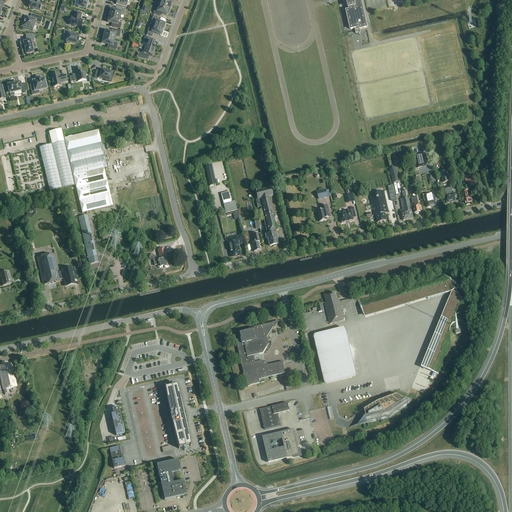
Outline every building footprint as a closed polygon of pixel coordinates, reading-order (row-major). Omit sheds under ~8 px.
[(29,7),(32,9),(33,10),(35,10),(36,10),(39,11),(42,4),(40,4),(41,0),(34,0),(34,2),(31,1),(29,7)] [(78,7),(86,9),(88,0),(78,0),(79,0),(78,7)] [(161,1),(159,5),(170,9),(171,6),(170,5),(171,3),(166,1),(165,0),(157,0),(158,0),(161,1)] [(346,12),(348,21),(364,17),(360,0),(353,2),(353,1),(347,3),(349,9),(349,8),(350,11),(346,12)] [(170,9),(159,5),(158,9),(155,8),(153,13),(160,16),(161,13),(167,15),(168,13),(169,13),(170,9)] [(111,9),(109,16),(119,18),(120,14),(124,15),(125,10),(118,8),(117,11),(111,9)] [(70,25),(73,26),(73,27),(75,27),(76,27),(81,28),(83,21),(80,20),(81,14),(75,12),(73,18),(71,18),(70,25)] [(34,19),(30,18),(26,16),(24,22),(23,22),(22,25),(23,25),(22,27),(32,30),(35,22),(41,24),(42,18),(35,15),(34,19)] [(119,18),(109,16),(107,22),(114,24),(113,27),(120,29),(121,24),(118,23),(119,18)] [(152,26),(154,27),(162,30),(163,28),(164,29),(165,25),(164,25),(165,24),(158,21),(159,19),(153,16),(151,22),(153,23),(152,26)] [(364,17),(348,21),(351,30),(355,29),(356,34),(361,33),(360,30),(367,28),(364,17)] [(162,30),(154,27),(152,30),(148,28),(147,31),(148,31),(147,34),(152,36),(154,33),(160,36),(161,35),(162,35),(163,31),(162,31),(162,30)] [(104,35),(104,37),(114,40),(115,37),(119,38),(121,31),(114,29),(113,33),(105,31),(103,35),(104,35)] [(65,37),(67,44),(72,43),(77,44),(79,37),(72,35),(73,33),(64,30),(64,34),(68,35),(68,37),(65,37)] [(147,44),(146,47),(155,51),(157,45),(151,42),(152,39),(145,36),(143,40),(145,40),(144,43),(147,44)] [(24,47),(25,50),(26,55),(27,54),(27,56),(30,55),(30,54),(33,53),(32,48),(33,48),(32,44),(31,44),(31,42),(34,41),(34,38),(27,37),(26,41),(27,42),(23,42),(24,47)] [(114,40),(104,37),(103,39),(102,39),(101,43),(110,45),(109,49),(116,51),(117,44),(114,42),(114,40)] [(146,47),(140,45),(139,48),(142,49),(143,51),(142,55),(138,54),(137,58),(146,60),(148,55),(152,57),(155,51),(146,47)] [(72,75),(73,82),(77,81),(77,82),(86,80),(84,72),(81,73),(80,69),(75,70),(76,74),(72,75)] [(106,80),(105,81),(111,83),(113,77),(111,77),(112,73),(108,72),(108,71),(101,69),(101,72),(96,71),(94,78),(97,79),(98,78),(106,80)] [(52,80),(51,81),(52,83),(53,84),(53,87),(61,86),(60,83),(67,82),(66,75),(59,77),(58,74),(51,75),(52,80)] [(33,82),(33,83),(34,86),(30,87),(32,95),(39,94),(38,91),(47,89),(44,79),(41,80),(41,79),(39,78),(37,78),(36,80),(36,81),(33,82)] [(26,93),(24,86),(20,86),(19,82),(15,83),(11,84),(7,85),(9,94),(10,94),(10,97),(15,96),(22,94),(26,93)] [(107,168),(98,130),(64,139),(62,132),(49,135),(51,145),(39,148),(49,192),(75,186),(82,214),(110,207),(113,206),(110,194),(104,169),(107,168)] [(14,159),(24,156),(23,151),(13,154),(14,159)] [(425,166),(422,155),(416,156),(418,168),(425,166)] [(210,187),(215,185),(211,165),(205,166),(210,187)] [(399,183),(396,168),(390,170),(394,184),(399,183)] [(448,174),(441,176),(443,183),(450,182),(448,174)] [(464,176),(466,184),(476,182),(474,174),(464,176)] [(452,193),(450,187),(445,188),(446,194),(445,194),(447,204),(455,202),(453,192),(452,193)] [(268,239),(270,247),(273,246),(273,247),(277,246),(277,245),(276,240),(277,240),(276,237),(277,237),(276,233),(275,231),(277,231),(269,198),(273,197),(271,188),(255,192),(257,200),(255,200),(257,208),(260,207),(262,212),(260,213),(262,220),(263,220),(266,233),(265,233),(265,235),(266,239),(268,239)] [(464,204),(465,207),(470,206),(469,203),(470,202),(468,190),(460,192),(463,204),(464,204)] [(317,193),(319,200),(328,197),(326,191),(317,193)] [(401,211),(403,221),(413,219),(407,191),(402,192),(404,199),(400,200),(403,211),(401,211)] [(423,197),(425,202),(426,202),(427,208),(436,206),(434,195),(430,196),(423,197)] [(388,213),(385,197),(378,199),(378,198),(376,198),(377,199),(371,200),(374,212),(375,216),(376,216),(378,223),(387,221),(385,214),(388,213)] [(419,213),(420,213),(419,207),(419,206),(418,205),(417,197),(411,198),(415,215),(419,214),(419,213)] [(235,202),(224,205),(226,213),(237,211),(235,202)] [(327,219),(331,218),(328,206),(321,207),(322,211),(317,212),(320,223),(327,221),(327,219)] [(351,211),(340,214),(339,214),(339,215),(340,215),(342,223),(342,224),(342,223),(347,222),(349,222),(354,221),(354,220),(354,218),(356,218),(354,208),(351,209),(351,211)] [(100,262),(96,245),(94,245),(87,216),(78,218),(79,221),(89,265),(100,262)] [(241,237),(227,240),(229,247),(232,257),(240,255),(238,245),(242,243),(241,237)] [(158,250),(160,260),(153,261),(155,266),(158,265),(159,268),(164,267),(164,268),(169,267),(164,248),(158,250)] [(55,254),(37,258),(43,286),(61,281),(61,280),(64,279),(65,287),(75,284),(74,281),(77,280),(75,269),(72,270),(71,269),(62,271),(62,272),(59,273),(59,272),(58,273),(57,271),(59,271),(55,254)] [(0,273),(0,275),(2,286),(11,284),(10,278),(11,278),(9,271),(0,273)] [(459,290),(444,274),(360,300),(362,308),(425,289),(428,299),(452,292),(447,303),(457,307),(431,371),(439,374),(452,349),(450,332),(450,327),(453,323),(462,320),(467,306),(455,291),(459,290)] [(325,296),(326,303),(325,303),(330,324),(344,321),(339,300),(336,300),(335,293),(328,295),(326,295),(326,296),(325,296)] [(241,340),(236,341),(247,387),(260,384),(259,380),(285,374),(283,362),(268,366),(266,366),(263,364),(262,361),(255,363),(254,356),(263,354),(269,345),(267,338),(274,328),(273,324),(249,329),(249,331),(240,333),(241,340)] [(348,328),(315,334),(325,384),(358,377),(348,328)] [(10,393),(8,388),(17,386),(11,364),(7,365),(7,364),(2,365),(2,366),(0,366),(0,375),(3,389),(4,389),(5,394),(10,393)] [(285,385),(287,391),(296,389),(295,386),(296,386),(294,376),(291,377),(293,384),(285,385)] [(177,384),(176,384),(176,385),(165,388),(165,387),(166,394),(167,402),(169,408),(170,414),(170,415),(171,422),(172,422),(174,430),(175,437),(177,443),(179,449),(179,448),(190,446),(190,447),(191,447),(190,441),(188,433),(187,429),(187,425),(185,418),(186,418),(185,412),(184,413),(183,409),(182,405),(180,398),(179,393),(178,389),(177,384)] [(364,410),(366,419),(366,418),(367,423),(348,427),(348,428),(388,419),(389,418),(390,418),(391,418),(411,403),(406,400),(397,395),(378,402),(364,410)] [(260,410),(265,430),(281,426),(278,414),(289,412),(288,404),(260,410)] [(113,414),(111,415),(116,436),(125,434),(119,408),(112,409),(113,414)] [(300,456),(294,430),(262,438),(269,464),(300,456)] [(109,449),(114,469),(125,466),(122,454),(121,454),(119,446),(109,449)] [(160,483),(157,484),(158,491),(162,491),(164,501),(186,496),(183,481),(173,483),(171,473),(181,471),(178,460),(156,465),(160,483)] [(157,511),(155,496),(149,497),(150,500),(147,500),(148,505),(145,505),(145,507),(148,507),(148,511),(157,511)]
